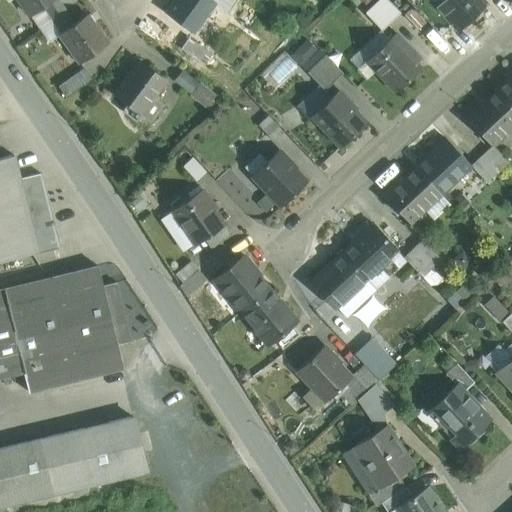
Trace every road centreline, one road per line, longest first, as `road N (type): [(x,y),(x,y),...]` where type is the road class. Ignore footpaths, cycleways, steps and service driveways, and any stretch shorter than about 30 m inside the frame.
road 1 (residential): [(0,38),(309,511)]
road 2 (residential): [(511,31),(290,250)]
